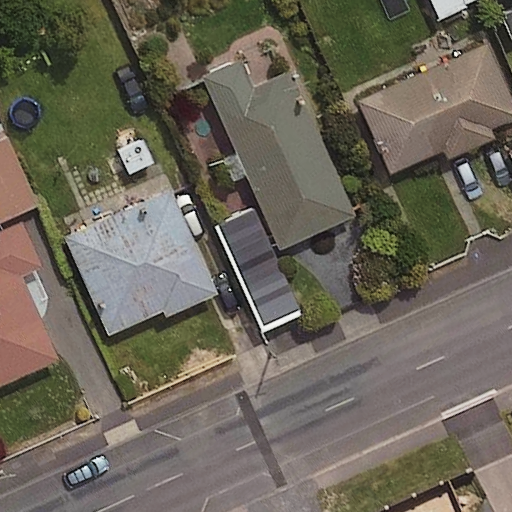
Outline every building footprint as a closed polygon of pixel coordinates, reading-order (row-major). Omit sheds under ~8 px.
[(466,0),(426,0),(433,15),(466,0)] [(511,120),(511,89),(491,42),(361,99),(393,173),(448,148),(451,156),(500,135),(496,127),(511,120)] [(284,249),(362,214),(297,69),(258,86),(246,58),(207,76),(284,249)] [(0,215),(34,199),(0,130),(0,215)] [(511,139),(501,145),(511,167),(511,139)] [(223,291),(176,187),(69,234),(113,332),(168,308),(171,314),(223,291)] [(292,309),(249,208),(214,223),(258,324),(292,309)] [(46,265),(27,220),(0,232),(0,385),(64,357),(27,274),(46,265)]
